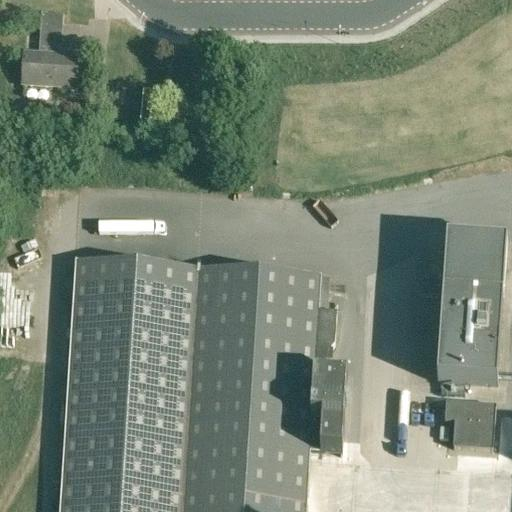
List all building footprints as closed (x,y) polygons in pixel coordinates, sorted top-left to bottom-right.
[(54,0),(54,11),(85,10),(84,0),(54,0)] [(41,15),(40,36),(61,38),(63,17),(41,15)] [(127,34),(122,65),(151,69),(156,38),(127,34)] [(21,88),(76,92),(78,58),(51,56),(51,47),(39,46),(38,55),(24,54),(21,88)] [(447,245),(437,385),(497,389),(506,249),(447,245)] [(60,511),(306,511),(310,457),(343,459),(348,383),(332,381),(333,354),(331,354),(335,349),(337,317),(319,316),(321,281),(76,266),(60,511)] [(0,341),(16,341),(15,315),(0,315),(0,341)] [(453,451),(493,454),(496,409),(447,406),(445,424),(455,426),(453,451)]
